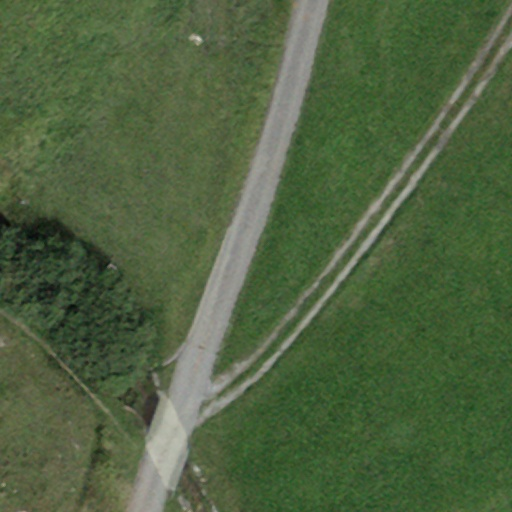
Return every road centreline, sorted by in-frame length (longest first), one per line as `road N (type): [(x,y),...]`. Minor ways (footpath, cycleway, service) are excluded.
road 1 (track): [(310,0),(145,511)]
road 2 (track): [(168,428),(239,394),(511,36)]
